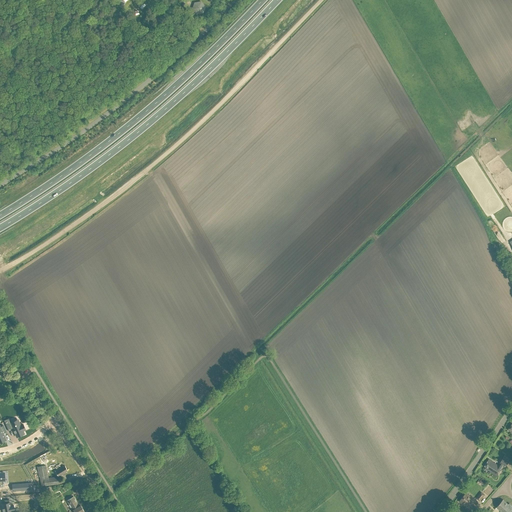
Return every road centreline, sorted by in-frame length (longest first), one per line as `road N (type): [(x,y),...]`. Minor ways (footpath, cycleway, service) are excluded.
road 1 (track): [(322,0),(180,141),(54,241),(0,271)]
road 2 (trunk): [(0,228),(149,123),(277,0)]
road 3 (trunk): [(262,0),(142,114),(0,215)]
road 4 (unclassified): [(0,186),(144,83),(235,0)]
road 5 (tertiary): [(438,511),(511,409)]
